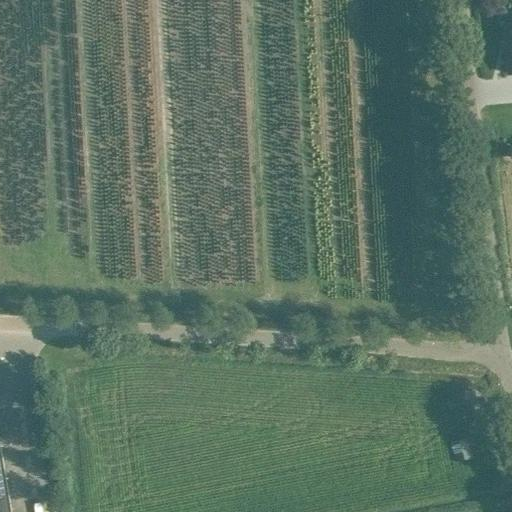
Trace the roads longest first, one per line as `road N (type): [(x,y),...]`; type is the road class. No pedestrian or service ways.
road 1 (residential): [(0,321),(501,352)]
road 2 (unclassified): [(501,352),(459,0)]
